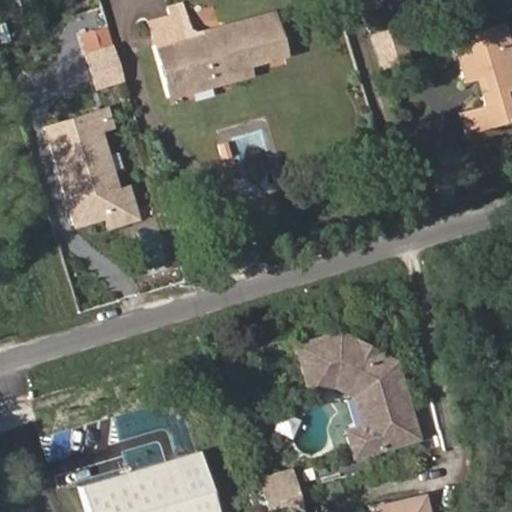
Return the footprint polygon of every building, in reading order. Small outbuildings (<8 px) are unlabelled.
[(152,35),(186,25),(180,4),(168,8),(170,16),(148,22),(152,35)] [(270,13),(189,35),(178,38),(194,91),(211,87),(207,74),(245,63),(282,54),(270,13)] [(501,95),(511,91),(511,48),(504,24),(450,40),(464,84),(478,80),(483,79),(488,92),(492,105),(462,114),(468,135),(510,122),(501,95)] [(189,35),(186,25),(152,35),(155,44),(178,38),(189,35)] [(408,58),(400,30),(376,37),(384,65),(408,58)] [(178,38),(155,44),(170,97),(194,91),(178,38)] [(112,44),(86,52),(96,83),(122,75),(112,44)] [(207,74),(211,87),(249,77),(245,63),(207,74)] [(482,94),(488,92),(483,79),(478,80),(482,94)] [(98,108),(45,125),(75,221),(104,212),(111,210),(115,203),(110,190),(105,172),(110,170),(97,127),(103,125),(98,108)] [(127,185),(110,190),(115,203),(111,210),(104,212),(108,224),(137,215),(127,185)] [(337,333),(293,346),(304,383),(332,374),(360,389),(377,449),(414,439),(392,364),(337,333)] [(377,449),(360,389),(332,374),(304,383),(307,392),(331,385),(351,396),(360,425),(344,429),(351,456),(377,449)] [(75,479),(85,511),(211,511),(190,443),(133,461),(75,479)] [(295,495),(288,471),(259,479),(266,503),(295,495)] [(299,511),(295,495),(266,503),(268,511),(299,511)] [(376,507),(377,511),(429,511),(426,496),(376,507)]
